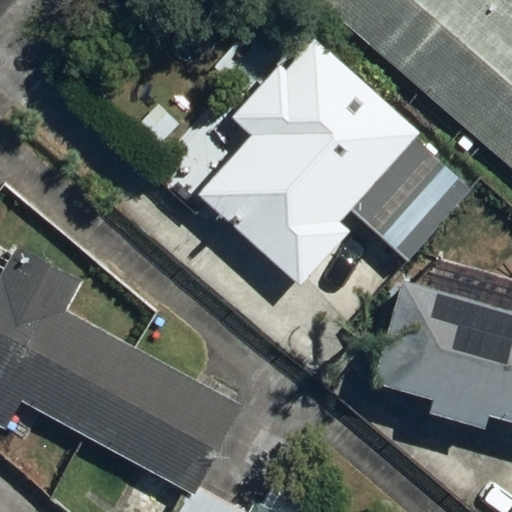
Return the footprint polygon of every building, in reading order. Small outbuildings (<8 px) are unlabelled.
[(511,7),(503,0),(310,0),(511,177),(511,7)] [(234,135),(188,188),(342,323),(462,185),(293,38),(220,123),(234,135)] [(0,427),(5,430),(21,401),(188,491),(236,403),(67,311),(84,280),(16,244),(0,272),(0,427)] [(383,290),(366,379),(363,408),(511,436),(511,269),(508,269),(506,278),(417,261),(410,295),(383,290)] [(178,511),(278,511),(255,499),(248,511),(200,485),(195,494),(190,492),(178,511)]
